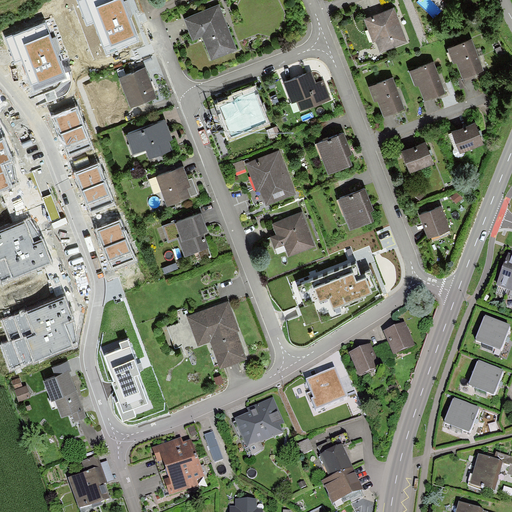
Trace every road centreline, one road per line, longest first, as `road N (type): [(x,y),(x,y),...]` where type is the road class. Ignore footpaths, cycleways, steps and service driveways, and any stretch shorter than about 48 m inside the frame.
road 1 (residential): [(113,442),(87,374),(100,300),(98,259),(80,201),(0,83)]
road 2 (residential): [(289,365),(183,96)]
road 3 (residential): [(417,279),(326,42)]
road 4 (tertiary): [(455,293),(390,511)]
road 5 (residential): [(113,442),(289,365)]
road 6 (residential): [(289,365),(417,279)]
road 7 (residential): [(183,96),(326,42)]
